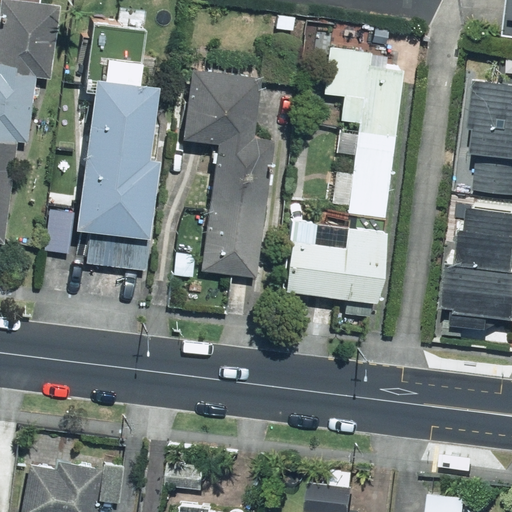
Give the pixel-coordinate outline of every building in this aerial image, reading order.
[(0,0),(0,239),(4,240),(13,142),(26,143),(33,74),(46,76),(53,2),(38,1),(37,0),(0,0)] [(511,0),(504,0),(504,9),(503,35),(511,35),(511,0)] [(349,172),(330,170),(327,201),(346,203),(345,211),(381,214),(396,63),(380,61),(381,50),(367,49),(327,45),(321,104),(356,108),(349,172)] [(94,76),(81,75),(70,207),(42,205),(39,248),(68,250),(70,222),(141,229),(147,157),(141,156),(148,81),(128,79),(130,56),(96,53),(94,76)] [(251,71),(182,65),(176,134),(215,137),(200,266),(251,272),(267,134),(246,132),(251,71)] [(472,190),(511,193),(511,78),(470,75),(464,146),(476,147),(472,190)] [(448,318),(441,317),(440,334),(460,335),(461,322),(484,324),(485,313),(511,315),(511,265),(509,265),(511,230),(511,201),(471,198),(459,197),(454,253),(443,252),(439,303),(450,304),(448,318)] [(281,215),(273,288),(342,296),(340,311),(366,314),(376,225),(281,215)] [(143,240),(83,236),(82,264),(141,267),(143,240)] [(193,252),(172,249),(168,275),(190,278),(193,252)] [(88,511),(96,464),(52,457),(51,464),(22,460),(13,511),(88,511)] [(200,462),(163,458),(161,484),(198,488),(200,462)] [(120,463),(99,461),(96,499),(116,501),(120,463)] [(323,511),(347,511),(351,468),(331,466),(329,483),(304,481),(302,510),(323,511)] [(481,511),(482,510),(463,508),(464,494),(422,491),(420,511),(481,511)]
